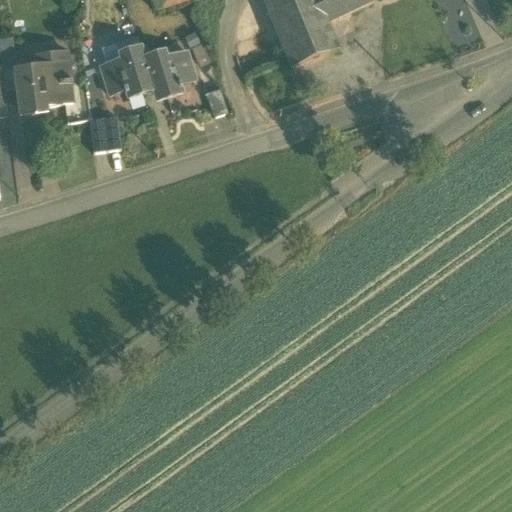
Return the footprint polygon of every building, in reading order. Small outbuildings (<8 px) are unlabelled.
[(152,0),(157,12),(191,2),(197,0),(152,0)] [(377,0),(260,0),(283,56),(291,74),(338,54),(327,27),(379,2),(377,0)] [(0,58),(1,63),(15,61),(12,38),(0,39),(0,58)] [(118,58),(139,52),(136,41),(101,52),(106,69),(121,64),(118,58)] [(118,58),(121,64),(142,58),(139,52),(118,58)] [(18,93),(21,116),(46,113),(45,111),(66,108),(64,89),(72,88),(68,56),(35,61),(36,76),(18,78),(16,78),(18,93)] [(109,100),(124,95),(142,89),(151,87),(154,95),(154,98),(180,90),(196,85),(187,56),(166,62),(145,68),(143,62),(142,58),(121,64),(106,69),(100,71),(109,100)] [(164,56),(143,62),(145,68),(166,62),(164,56)] [(2,72),(5,95),(18,93),(16,78),(18,78),(15,61),(1,63),(2,72)] [(142,98),(128,102),(129,103),(154,95),(151,87),(142,89),(145,97),(142,98)] [(145,97),(142,89),(124,95),(125,98),(127,98),(128,102),(142,98),(145,97)] [(180,90),(154,98),(157,106),(183,98),(180,90)] [(206,98),(213,122),(228,117),(220,93),(206,98)] [(89,124),(93,157),(121,154),(117,121),(89,124)]
